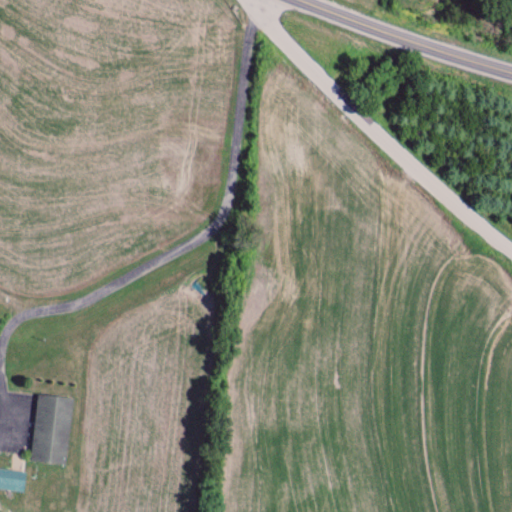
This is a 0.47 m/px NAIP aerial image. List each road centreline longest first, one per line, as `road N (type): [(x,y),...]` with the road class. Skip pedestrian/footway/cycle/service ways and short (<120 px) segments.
road 1 (residential): [(511,251),(314,73),(255,12),(255,0)]
road 2 (secondary): [(511,67),(306,0)]
